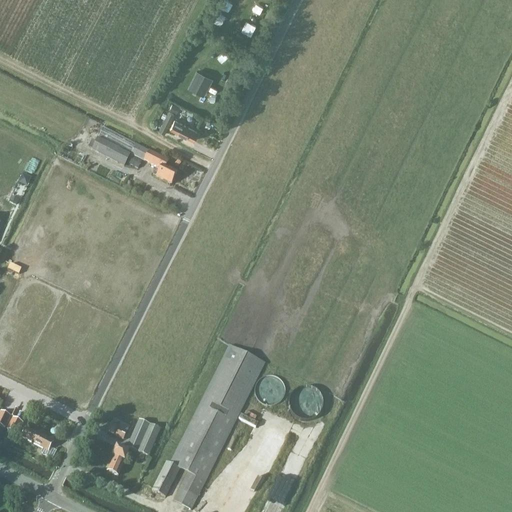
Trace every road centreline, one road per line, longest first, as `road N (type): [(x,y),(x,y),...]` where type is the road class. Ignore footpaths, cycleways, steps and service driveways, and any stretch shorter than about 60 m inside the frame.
road 1 (unclassified): [(79,433),(296,0)]
road 2 (track): [(511,88),(310,511)]
road 3 (track): [(0,62),(212,168)]
